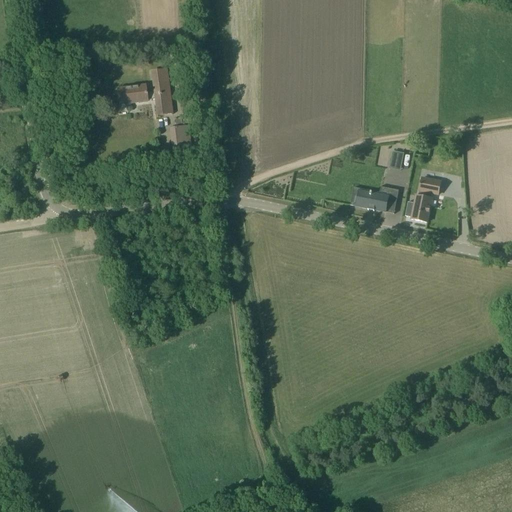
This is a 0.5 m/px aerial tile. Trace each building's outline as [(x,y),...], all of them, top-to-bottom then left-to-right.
[(150,72),(153,92),(145,93),(145,86),(116,89),(119,106),(147,102),(146,100),(154,99),(156,116),(172,114),(165,70),(150,72)] [(188,159),(186,146),(172,148),(174,161),(188,159)] [(402,159),(400,169),(410,171),(414,154),(404,152),(403,154),(402,159)] [(388,153),(386,166),(396,168),(399,155),(388,153)] [(406,217),(412,218),(411,220),(427,223),(429,213),(432,199),(429,199),(430,194),(438,195),(441,182),(422,179),(418,197),(416,196),(415,204),(408,203),(406,217)] [(394,210),(396,199),(397,199),(399,192),(389,190),(387,197),(378,196),(360,192),(357,206),(354,205),(353,206),(368,209),(368,210),(369,210),(369,209),(373,210),(373,211),(374,212),(374,211),(385,213),(386,208),(394,210)]
